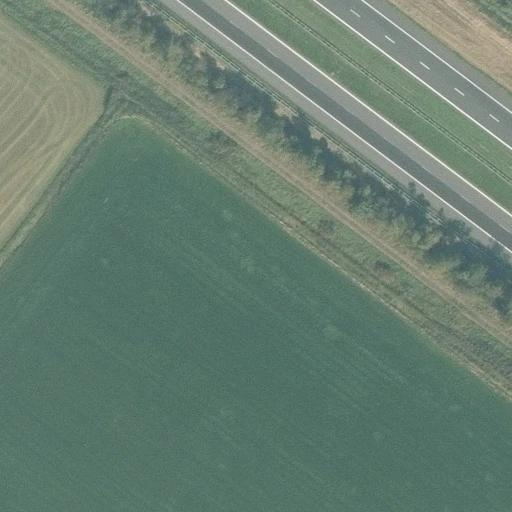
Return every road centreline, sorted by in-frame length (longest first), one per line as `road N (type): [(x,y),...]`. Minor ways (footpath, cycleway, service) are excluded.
road 1 (track): [(54,0),(511,344)]
road 2 (motorway): [(188,0),(511,244)]
road 3 (motorway): [(511,139),(327,0)]
